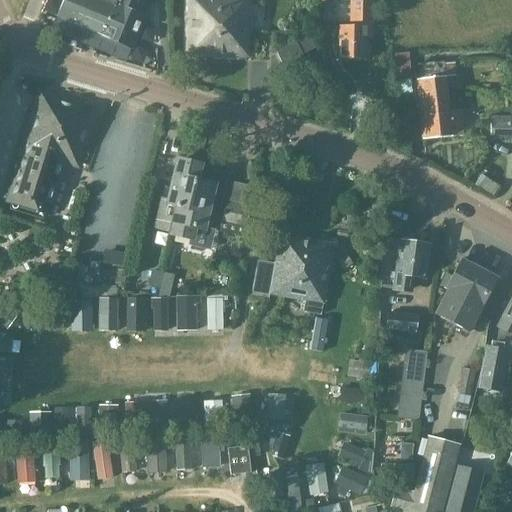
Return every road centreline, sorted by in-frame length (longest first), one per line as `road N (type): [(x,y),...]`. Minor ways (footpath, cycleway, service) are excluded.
road 1 (tertiary): [(511,237),(353,153),(16,49)]
road 2 (unknown): [(251,121),(250,236),(227,358),(21,371)]
